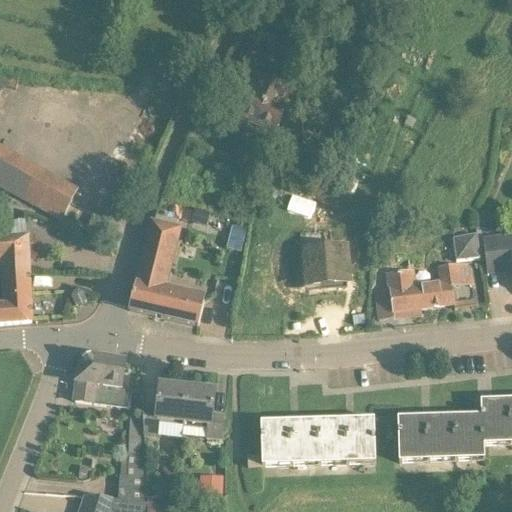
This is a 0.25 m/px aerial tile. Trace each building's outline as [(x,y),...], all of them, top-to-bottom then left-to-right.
[(0,76),(0,95),(1,92),(7,89),(15,92),(18,83),(6,78),(0,76)] [(274,132),(290,92),(256,77),(237,121),(261,131),(263,127),(274,132)] [(376,90),(367,86),(360,104),(368,108),(376,90)] [(0,189),(61,224),(76,196),(0,153),(0,189)] [(177,237),(179,233),(151,226),(140,273),(163,279),(173,236),(177,237)] [(234,228),(229,251),(243,253),(247,230),(234,228)] [(511,269),(511,237),(482,241),(486,271),(500,269),(511,268),(511,269)] [(3,265),(28,263),(27,238),(0,240),(0,263),(3,263),(3,265)] [(456,266),(480,262),(476,239),(452,242),(456,266)] [(306,253),(306,312),(352,312),(352,253),(306,253)] [(378,261),(380,270),(395,268),(393,258),(378,261)] [(389,294),(375,295),(379,324),(394,322),(393,315),(397,315),(405,314),(406,320),(421,318),(420,312),(429,311),(453,308),(454,308),(454,306),(451,291),(459,290),(456,268),(437,271),(439,288),(412,291),(410,276),(387,279),(389,294)] [(0,310),(0,328),(32,326),(29,275),(2,277),(3,311),(0,310)] [(198,330),(204,306),(136,289),(130,314),(198,330)] [(83,305),(86,304),(82,295),(78,292),(73,294),(71,299),(75,309),(77,308),(78,310),(84,308),(83,305)] [(101,409),(108,363),(90,361),(82,365),(76,385),(74,405),(101,409)] [(108,363),(101,409),(128,414),(131,395),(121,394),(125,366),(108,363)] [(183,427),(187,392),(159,389),(157,412),(143,411),(143,421),(144,441),(145,441),(158,442),(159,437),(160,425),(183,427)] [(183,427),(182,440),(222,444),(225,420),(213,418),(215,394),(187,392),(183,427)] [(482,449),(484,449),(511,448),(509,404),(481,405),(481,419),(482,449)] [(485,464),(484,449),(482,449),(481,419),(453,420),(455,465),(485,464)] [(427,465),(455,465),(453,420),(425,421),(427,465)] [(144,441),(143,421),(130,421),(128,456),(121,456),(118,500),(146,500),(145,441),(144,441)] [(399,466),(427,465),(425,421),(397,422),(399,466)] [(346,424),(347,468),(376,467),(374,423),(346,424)] [(319,469),(347,468),(346,424),(318,425),(319,469)] [(291,470),(319,469),(318,425),(289,426),(291,470)] [(262,471),(291,470),(289,426),(261,426),(262,460),(262,471)] [(248,471),(262,471),(262,460),(248,461),(248,471)] [(88,471),(80,469),(78,480),(86,481),(88,471)] [(181,491),(181,475),(165,475),(165,491),(181,491)] [(222,498),(222,497),(222,480),(200,479),(199,497),(222,498)] [(147,511),(147,500),(146,500),(118,500),(117,504),(86,501),(82,511),(147,511)] [(147,500),(147,511),(162,511),(162,503),(159,503),(159,500),(147,500)]
